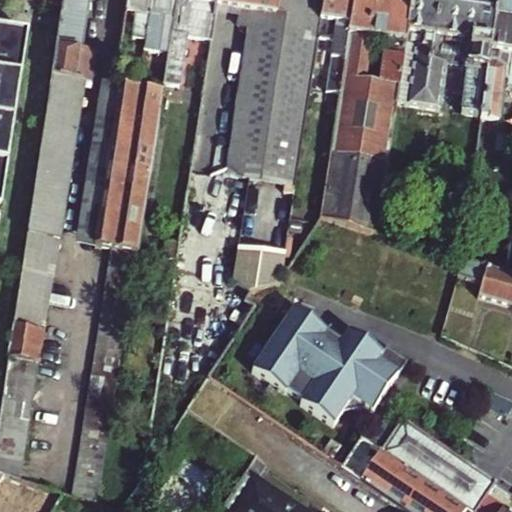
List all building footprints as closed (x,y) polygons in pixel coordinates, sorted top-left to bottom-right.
[(90,0),(64,0),(49,100),(37,182),(0,420),(0,476),(3,478),(19,483),(56,241),(60,241),(85,83),(92,84),(97,51),(83,49),(90,0)] [(130,49),(143,52),(151,0),(126,0),(125,11),(135,13),(130,49)] [(165,17),(174,19),(177,0),(151,0),(143,52),(159,54),(165,17)] [(211,42),(216,8),(217,0),(177,0),(174,19),(169,55),(164,85),(179,88),(187,39),(211,42)] [(251,182),(278,0),(217,0),(216,8),(239,12),(236,26),(248,28),(225,178),(251,182)] [(316,52),(317,43),(324,0),(278,0),(251,182),(294,189),(316,52)] [(339,105),(349,35),(354,0),(324,0),(317,43),(333,45),(332,54),(325,103),(339,105)] [(378,94),(398,98),(412,0),(354,0),(349,35),(369,39),(385,41),(379,85),(378,94)] [(396,107),(424,111),(440,0),(412,0),(398,98),(396,107)] [(462,116),(482,119),(498,0),(440,0),(424,111),(440,113),(447,68),(468,71),(462,116)] [(511,0),(498,0),(482,119),(482,123),(499,125),(504,90),(511,91),(511,0)] [(119,48),(130,49),(135,13),(125,11),(119,48)] [(159,54),(169,55),(174,19),(165,17),(159,54)] [(0,209),(0,210),(28,29),(0,25),(0,209)] [(321,220),(376,237),(396,107),(398,98),(378,94),(379,85),(363,82),(369,39),(349,35),(339,105),(321,220)] [(316,52),(332,54),(333,45),(317,43),(316,52)] [(95,248),(120,89),(103,86),(78,245),(95,248)] [(138,256),(162,95),(120,89),(95,248),(111,251),(71,499),(97,507),(136,256),(138,256)] [(164,259),(178,261),(181,244),(167,242),(164,259)] [(280,290),(282,270),(290,271),(292,251),(240,246),(237,286),(280,290)] [(511,279),(493,273),(474,268),(462,264),(458,280),(481,287),(478,299),(511,309),(511,279)] [(474,268),(493,273),(494,267),(475,264),(474,268)] [(291,274),(304,280),(309,271),(295,265),(291,274)] [(261,363),(253,375),(286,398),(287,396),(302,406),(301,408),(334,430),(344,416),(366,409),(372,414),(408,363),(387,351),(384,355),(368,344),(366,347),(350,336),(343,347),(294,314),(283,331),(280,329),(258,361),(261,363)] [(175,433),(189,442),(202,423),(188,414),(175,433)] [(506,511),(488,500),(496,488),(403,423),(381,455),(464,511),(506,511)] [(149,475),(162,484),(189,442),(175,433),(149,475)] [(191,447),(155,501),(171,511),(204,511),(230,473),(191,447)] [(464,511),(381,455),(362,485),(401,511),(464,511)] [(304,511),(253,477),(250,481),(246,478),(225,508),(230,511),(229,511),(304,511)] [(111,511),(97,507),(71,499),(63,496),(56,507),(68,511),(111,511)]
